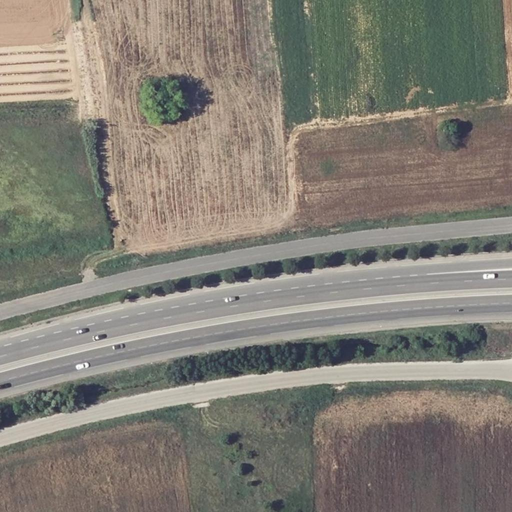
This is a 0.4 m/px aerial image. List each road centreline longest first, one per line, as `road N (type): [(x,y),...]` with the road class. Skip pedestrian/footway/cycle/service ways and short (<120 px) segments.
road 1 (tertiary): [(511,223),(273,251),(0,309)]
road 2 (tertiary): [(511,373),(297,377),(150,400),(0,437)]
road 3 (trunk): [(511,263),(316,280),(49,338)]
road 4 (trunk): [(511,277),(320,292),(49,338)]
road 5 (trunk): [(0,380),(149,343),(431,306)]
